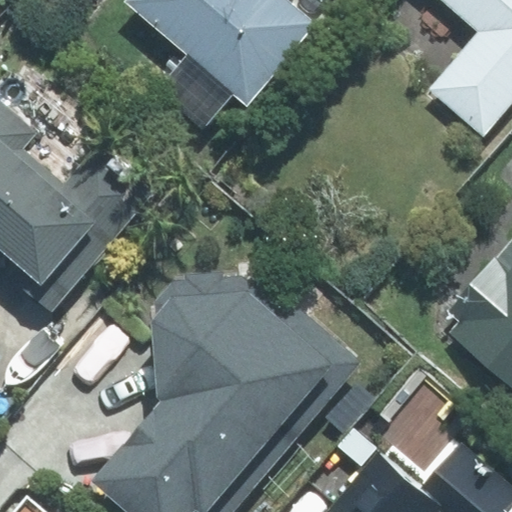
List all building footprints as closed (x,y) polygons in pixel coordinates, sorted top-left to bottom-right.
[(140,0),(258,105),(330,25),(301,0),(140,0)] [(489,131),(511,104),(511,0),(448,0),(482,29),(435,83),(489,131)] [(47,129),(0,85),(0,263),(50,310),(160,192),(113,148),(76,187),(31,146),(47,129)] [(145,511),(204,511),(214,502),(220,507),(367,355),(345,333),(318,308),(309,317),(229,240),(171,300),(178,400),(105,473),(145,511)] [(511,245),(447,321),(511,376),(511,245)] [(511,511),(511,482),(466,441),(428,479),(391,443),(331,505),(338,511),(447,511),(450,509),(453,511),(511,511)]
